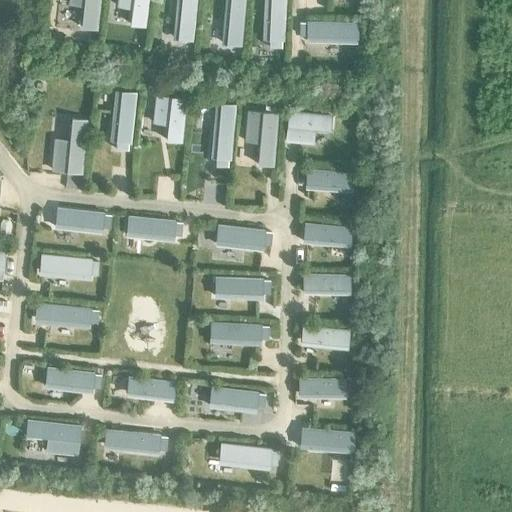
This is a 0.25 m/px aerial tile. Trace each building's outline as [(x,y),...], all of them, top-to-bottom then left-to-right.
[(99,0),(67,0),(67,5),(84,7),(84,11),(81,11),(80,19),(83,20),(82,26),(97,27),(99,0)] [(117,0),(117,6),(132,8),(131,10),(128,10),(128,20),(130,20),(130,24),(146,27),(149,0),(117,0)] [(176,0),(172,39),(192,40),(196,0),(176,0)] [(226,0),(223,43),(242,45),(245,0),(226,0)] [(265,0),(263,39),(269,39),(269,47),(281,48),(281,40),(284,40),(285,0),(265,0)] [(299,23),(299,35),(307,35),(307,40),(357,42),(357,22),(307,20),(307,23),(299,23)] [(116,91),(110,141),(116,141),(115,149),(127,151),(128,142),(130,143),(136,93),(116,91)] [(155,95),(152,123),(167,124),(167,126),(165,126),(165,136),(167,136),(166,140),(181,142),(186,98),(155,95)] [(215,103),(211,158),(215,159),(215,167),(227,168),(227,160),(230,160),(235,105),(215,103)] [(278,112),(246,109),(244,141),(259,142),(258,148),(256,148),(256,158),(258,158),(257,164),(273,166),(278,112)] [(289,109),(286,141),(313,143),(315,128),(317,128),(317,132),(328,133),(329,129),(333,129),(334,114),(289,109)] [(54,138),(52,170),(82,172),(86,120),(70,119),(70,123),(67,123),(66,135),(67,135),(67,139),(54,138)] [(355,191),(357,171),(309,167),(307,187),(355,191)] [(57,208),(55,227),(103,232),(103,226),(111,227),(111,215),(104,214),(104,212),(57,208)] [(129,216),(127,236),(175,241),(175,235),(181,235),(181,223),(176,223),(176,221),(129,216)] [(266,226),(217,221),(215,241),(263,245),(264,241),(272,242),(273,230),(265,229),(266,226)] [(303,242),(350,246),(352,226),(304,222),(303,242)] [(41,255),(39,274),(89,279),(89,274),(97,275),(98,263),(90,262),(91,259),(41,255)] [(303,273),(303,293),(351,294),(350,274),(303,273)] [(215,277),(215,297),(263,298),(264,292),(270,292),(270,280),(263,280),(263,278),(215,277)] [(37,302),(35,321),(88,327),(89,323),(97,324),(98,312),(90,311),(90,307),(37,302)] [(212,322),(211,342),(261,344),(261,338),(268,338),(269,327),(261,326),(261,324),(212,322)] [(304,324),(302,345),(350,348),(351,328),(304,324)] [(47,368),(45,387),(93,393),(93,387),(100,387),(101,375),(94,375),(94,373),(47,368)] [(128,376),(126,396),(174,401),(176,381),(128,376)] [(299,377),(299,397),(347,397),(347,377),(299,377)] [(211,386),(209,407),(257,412),(258,406),(264,406),(265,394),(259,394),(259,392),(211,386)] [(78,454),(81,424),(27,418),(25,433),(33,434),(33,436),(43,436),(43,434),(48,435),(46,451),(78,454)] [(354,431),(302,427),(300,446),(352,451),(354,431)] [(106,428),(104,448),(158,454),(159,448),(166,449),(168,437),(160,436),(160,434),(106,428)] [(220,443),(219,463),(270,469),(270,464),(278,464),(279,452),(271,452),(272,449),(220,443)]
